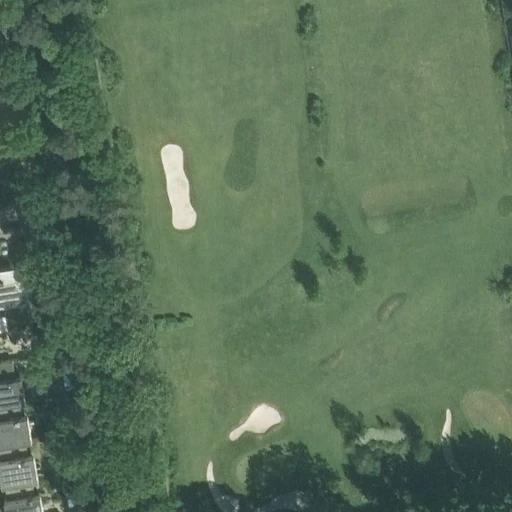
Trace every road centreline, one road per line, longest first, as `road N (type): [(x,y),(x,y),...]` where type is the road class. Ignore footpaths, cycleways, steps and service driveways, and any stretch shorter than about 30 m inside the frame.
road 1 (residential): [(74,511),(25,217)]
road 2 (residential): [(25,217),(0,49)]
